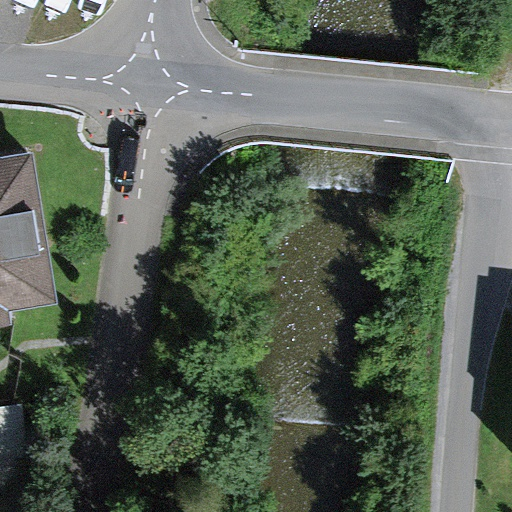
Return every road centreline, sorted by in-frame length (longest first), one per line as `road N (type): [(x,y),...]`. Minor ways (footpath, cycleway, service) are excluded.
road 1 (residential): [(144,86),(117,387),(84,511)]
road 2 (unclassified): [(498,123),(456,511)]
road 3 (residential): [(144,86),(498,123)]
